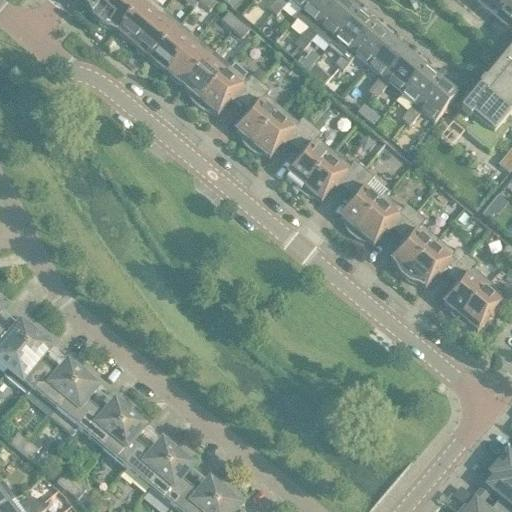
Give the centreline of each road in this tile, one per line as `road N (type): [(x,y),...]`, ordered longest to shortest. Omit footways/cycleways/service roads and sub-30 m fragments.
road 1 (residential): [(495,411),(109,88),(74,72),(29,33)]
road 2 (tertiary): [(313,511),(64,300),(22,230)]
road 3 (residential): [(408,511),(495,411)]
